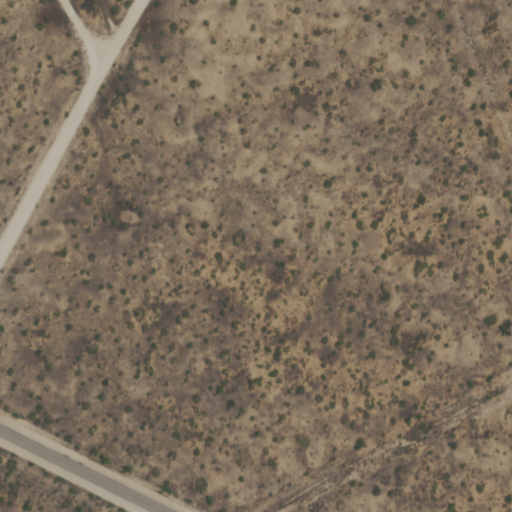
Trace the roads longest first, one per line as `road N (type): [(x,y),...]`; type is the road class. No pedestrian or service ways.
road 1 (residential): [(0,253),(141,0)]
road 2 (residential): [(163,511),(0,430)]
